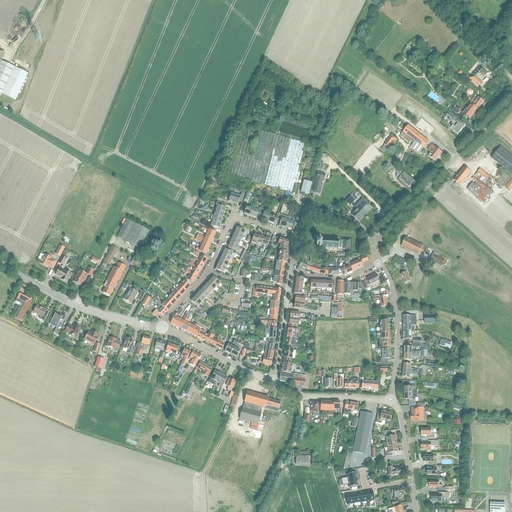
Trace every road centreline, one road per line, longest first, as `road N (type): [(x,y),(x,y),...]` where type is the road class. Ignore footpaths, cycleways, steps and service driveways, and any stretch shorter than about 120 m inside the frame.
road 1 (tertiary): [(377,263),(390,220),(511,100)]
road 2 (tertiary): [(162,326),(80,307),(0,263)]
road 3 (tertiary): [(390,399),(396,311),(377,263)]
road 4 (track): [(302,396),(297,433),(258,511)]
road 5 (tertiary): [(272,380),(162,326)]
road 6 (tertiary): [(390,399),(302,396),(272,380)]
road 7 (residential): [(207,271),(231,218),(291,237)]
